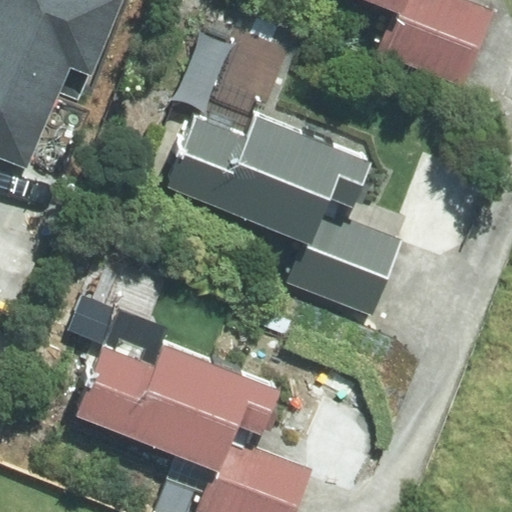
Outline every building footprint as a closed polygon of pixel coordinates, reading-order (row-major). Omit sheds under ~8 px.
[(84,76),(114,0),(0,0),(0,162),(27,173),(67,70),(84,76)] [(348,0),(389,17),(374,53),(464,91),(499,7),(482,0),(348,0)] [(197,27),(167,100),(200,114),(230,41),(197,27)] [(257,129),(204,106),(170,184),(300,239),(285,273),(355,302),(384,235),(361,225),(387,164),(264,113),(257,129)] [(162,355),(105,333),(76,409),(235,469),(218,511),(298,511),(327,437),(276,419),(291,381),(169,335),(162,355)]
